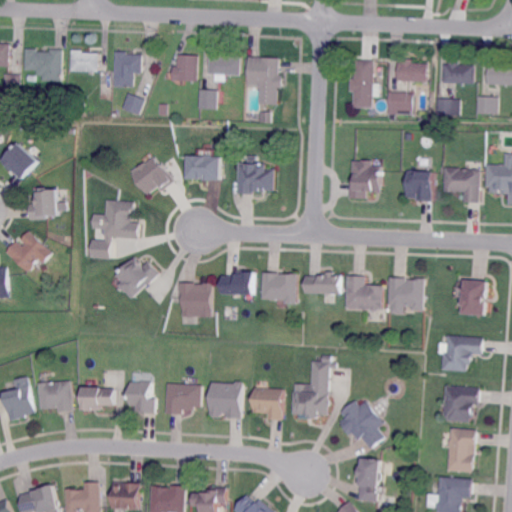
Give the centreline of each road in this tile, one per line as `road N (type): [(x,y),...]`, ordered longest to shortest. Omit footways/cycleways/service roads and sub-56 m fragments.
road 1 (residential): [(511,28),(0,8)]
road 2 (residential): [(0,465),(87,448),(215,450),(270,455),(318,472)]
road 3 (residential): [(511,242),(189,227)]
road 4 (residential): [(323,0),(321,229)]
